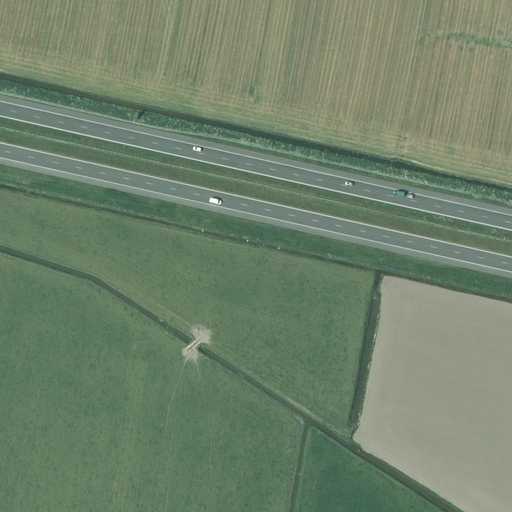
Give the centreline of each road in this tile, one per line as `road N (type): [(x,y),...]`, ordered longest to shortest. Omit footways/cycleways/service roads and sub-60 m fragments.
road 1 (motorway): [(0,153),(511,266)]
road 2 (motorway): [(511,223),(0,111)]
